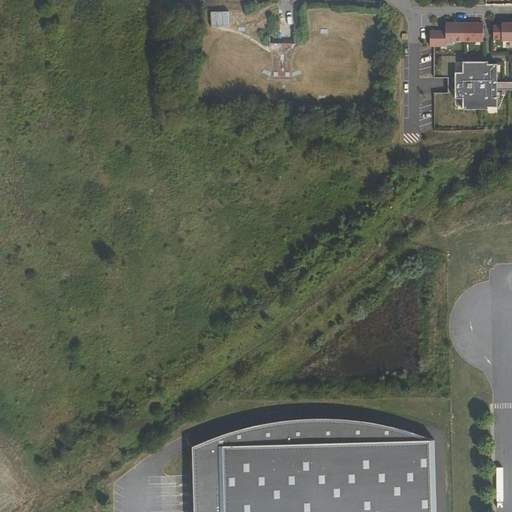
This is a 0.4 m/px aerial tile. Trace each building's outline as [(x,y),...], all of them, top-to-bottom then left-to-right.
[(499,25),(492,25),(492,39),(499,39),(499,41),(511,41),(511,21),(499,22),(499,25)] [(443,30),(429,30),(429,46),(445,46),(445,42),(482,42),(482,22),(443,22),(443,30)] [(271,51),(294,52),(294,44),(271,43),(271,51)] [(485,61),(459,61),(459,72),(451,72),(452,98),(460,98),(460,109),(485,109),(485,107),(494,107),(494,64),(485,64),(485,61)] [(422,511),(419,442),(407,437),(391,432),(373,428),(353,424),(343,423),(328,421),(309,421),(288,421),(267,424),(249,427),(234,430),(217,435),(196,443),(178,451),(180,511),(422,511)]
